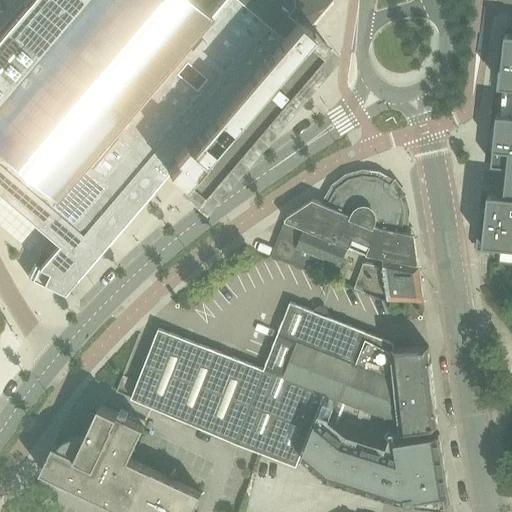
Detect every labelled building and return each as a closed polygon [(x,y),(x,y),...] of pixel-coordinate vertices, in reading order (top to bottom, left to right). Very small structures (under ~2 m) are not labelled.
[(226,98),(291,21),(280,11),(290,0),(289,0),(217,0),(207,13),(192,0),(28,0),(22,8),(0,33),(0,195),(31,222),(58,245),(49,256),(40,252),(28,277),(42,283),(42,282),(63,292),(102,246),(168,169),(164,165),(173,153),(171,151),(182,139),(186,142),(225,98),(226,98)] [(289,0),(290,0),(280,11),(291,21),(294,19),(299,24),(301,22),(304,19),(308,22),(327,0),(289,0)] [(314,60),(327,45),(301,22),(299,24),(294,19),(291,21),(226,98),(225,98),(186,142),(182,139),(171,151),(173,153),(164,165),(168,169),(199,195),(221,170),(222,170),(223,170),(225,170),(226,169),(227,168),(228,167),(228,165),(227,164),(226,163),(314,60)] [(511,32),(506,32),(506,33),(502,65),(501,65),(498,84),(500,85),(504,85),(511,85),(511,114),(501,113),(497,113),(492,164),(507,166),(505,182),(504,194),(489,192),(487,209),(483,244),(502,246),(511,246),(511,32)] [(285,220),(348,246),(372,256),(384,258),(383,258),(384,259),(409,264),(409,263),(414,264),(414,265),(418,265),(419,265),(419,264),(418,257),(415,233),(407,232),(402,230),(403,225),(402,225),(404,211),(400,196),(391,184),(378,177),(363,175),(349,179),(337,188),(329,201),(327,205),(313,199),(287,216),(285,220)] [(341,265),(348,246),(285,220),(271,256),(293,264),(307,269),(313,253),(341,265)] [(419,265),(418,265),(414,265),(414,264),(409,263),(409,264),(384,259),(385,267),(364,263),(362,269),(355,290),(381,300),(424,300),(423,298),(421,281),(420,274),(419,265)] [(401,429),(437,425),(428,345),(390,346),(389,340),(381,337),(349,324),(350,322),(311,307),(311,309),(290,301),(264,368),(179,335),(159,327),(131,397),(298,467),(315,423),(324,400),(327,392),(388,416),(400,420),(401,429)] [(443,455),(443,453),(440,438),(439,433),(436,434),(436,432),(422,435),(421,427),(401,430),(393,430),(393,429),(393,428),(392,428),(391,427),(390,427),(389,428),(388,428),(387,429),(387,430),(387,431),(387,432),(387,433),(388,433),(389,434),(390,434),(391,434),(391,435),(387,446),(348,433),(329,418),(330,416),(335,405),(324,400),(315,423),(302,456),(311,463),(310,464),(312,465),(320,472),(321,473),(322,472),(324,475),(324,477),(325,477),(340,482),(341,483),(342,482),(343,482),(343,483),(345,484),(359,488),(361,489),(361,488),(363,488),(363,489),(364,490),(379,494),(380,495),(381,494),(382,494),(382,495),(384,496),(398,500),(400,501),(400,500),(406,502),(406,503),(410,503),(418,504),(443,507),(448,506),(447,504),(446,494),(449,493),(448,489),(446,473),(445,471),(443,455)] [(54,443),(48,455),(41,470),(129,511),(197,511),(193,510),(203,490),(129,456),(146,422),(120,409),(118,413),(100,404),(85,436),(81,435),(77,435),(72,435),(68,437),(65,439),(61,442),(59,446),(54,443)]
